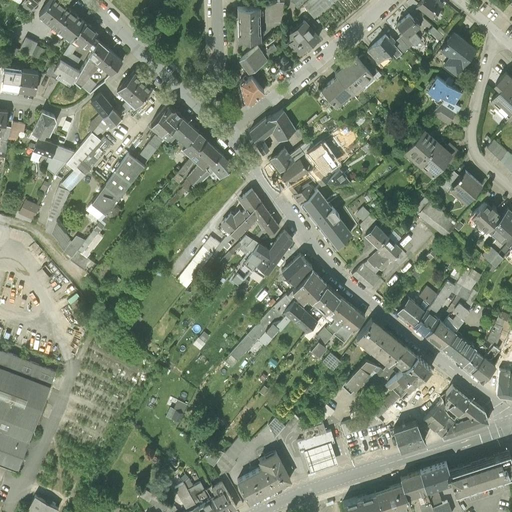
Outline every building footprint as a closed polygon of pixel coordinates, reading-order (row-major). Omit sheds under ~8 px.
[(71,39),(74,35),(84,20),(59,0),(48,0),(38,13),(71,39)] [(289,0),(309,22),(334,0),(289,0)] [(434,0),(420,0),(417,4),(432,17),(443,5),(437,0),(435,0),(434,0)] [(284,2),(273,3),(273,22),(284,22),(284,15),(284,2)] [(259,6),(237,7),(238,40),(260,39),(259,6)] [(395,24),(403,32),(412,42),(413,44),(420,38),(413,31),(419,26),(416,22),(418,21),(415,17),(413,18),(408,13),(395,24)] [(318,36),(304,18),(289,30),(295,36),(289,40),(299,52),(318,36)] [(86,45),(91,47),(97,38),(93,34),(97,30),(84,20),(74,35),(79,39),(81,40),(79,42),(84,46),(86,45)] [(432,25),(428,30),(439,40),(443,35),(432,25)] [(452,57),(446,64),(456,72),(474,47),(453,31),(441,47),(452,57)] [(408,46),(412,42),(403,32),(399,36),(408,46)] [(385,33),(367,49),(377,60),(379,61),(392,49),(397,55),(401,52),(396,46),(392,41),(395,40),(390,35),(388,36),(385,33)] [(19,47),(31,53),(37,41),(25,35),(19,47)] [(71,39),(60,56),(74,66),(80,57),(71,51),(79,39),(74,35),(71,39)] [(401,52),(408,46),(399,36),(395,40),(392,41),(396,46),(401,52)] [(92,66),(97,60),(96,60),(108,47),(97,38),(91,47),(79,69),(73,78),(79,83),(87,74),(93,67),(92,66)] [(275,41),(266,48),(270,54),(277,49),(275,45),(277,43),(275,41)] [(45,48),(37,44),(32,54),(40,57),(45,48)] [(257,45),(239,58),(249,71),(257,65),(263,61),(267,59),(257,45)] [(122,60),(108,47),(96,60),(97,60),(111,73),(122,60)] [(363,53),(358,57),(366,67),(371,63),(363,53)] [(272,71),(277,77),(279,75),(280,76),(286,71),(285,70),(291,65),(290,63),(290,62),(289,61),(288,61),(287,60),(287,57),(284,54),(282,54),(279,57),(279,59),(278,59),(277,61),(275,59),(269,64),(271,66),(268,68),(271,72),(272,71)] [(334,72),(337,75),(351,92),(352,92),(362,84),(362,81),(371,73),(366,67),(358,57),(355,54),(334,72)] [(60,56),(55,64),(54,67),(72,80),(73,78),(79,69),(74,66),(60,56)] [(268,68),(263,61),(257,65),(266,76),(271,72),(268,68)] [(69,85),(72,80),(54,67),(55,64),(50,62),(44,72),(54,77),(55,75),(69,85)] [(23,65),(21,69),(18,88),(35,90),(38,68),(23,65)] [(1,85),(18,88),(21,69),(4,66),(1,85)] [(511,117),(511,116),(511,75),(506,70),(496,81),(502,86),(491,97),(511,117)] [(116,88),(127,98),(132,104),(134,106),(151,87),(133,71),(116,88)] [(245,74),(239,80),(244,100),(249,102),(264,89),(251,73),(247,76),(245,74)] [(96,82),(87,74),(79,83),(87,89),(96,82)] [(335,106),(351,92),(337,75),(320,89),(335,106)] [(446,81),(436,75),(427,89),(437,95),(439,92),(445,96),(454,102),(461,91),(449,83),(453,78),(449,76),(446,81)] [(91,98),(101,111),(110,123),(113,126),(123,117),(100,90),(91,98)] [(445,96),(441,102),(454,110),(456,112),(461,106),(454,102),(445,96)] [(125,111),(132,104),(127,98),(121,105),(122,108),(125,111)] [(165,135),(171,129),(182,115),(167,102),(150,122),(160,130),(165,135)] [(448,122),(454,110),(441,102),(433,111),(448,122)] [(42,108),(32,129),(43,134),(45,131),(49,132),(55,117),(53,113),(42,108)] [(283,108),(267,119),(266,117),(249,130),(256,141),(263,152),(268,148),(262,138),(272,129),(279,139),(295,128),(283,108)] [(27,121),(28,112),(15,109),(13,118),(27,121)] [(88,126),(91,129),(96,133),(110,123),(101,111),(89,122),(91,123),(88,126)] [(176,142),(182,147),(198,131),(182,115),(171,129),(181,138),(176,142)] [(12,119),(11,125),(8,137),(16,138),(18,129),(23,130),(25,122),(12,119)] [(65,119),(61,127),(66,129),(70,121),(65,119)] [(0,153),(5,155),(8,137),(11,125),(5,124),(2,132),(0,140),(0,153)] [(65,160),(73,167),(100,138),(96,133),(91,129),(65,160)] [(405,150),(418,161),(437,140),(424,129),(405,150)] [(135,156),(143,163),(165,135),(160,130),(157,134),(154,132),(135,156)] [(189,149),(191,155),(206,138),(198,131),(182,147),(189,149)] [(73,167),(61,181),(69,189),(112,142),(104,134),(100,138),(73,167)] [(56,142),(37,135),(30,157),(37,160),(41,150),(52,154),(56,142)] [(370,141),(375,146),(380,140),(375,135),(370,141)] [(511,169),(511,153),(495,137),(486,146),(511,170),(511,169)] [(206,138),(191,155),(194,158),(198,162),(203,167),(204,165),(207,167),(208,165),(221,152),(206,138)] [(309,148),(311,146),(306,140),(289,153),(284,146),(270,156),(280,169),(309,148)] [(444,147),(437,140),(418,161),(432,173),(446,158),(451,152),(449,150),(451,148),(447,143),(444,147)] [(360,146),(367,153),(372,148),(366,141),(360,146)] [(449,141),(447,143),(451,148),(449,150),(451,152),(446,158),(450,162),(460,151),(449,141)] [(311,146),(309,148),(315,156),(321,152),(315,144),(311,146)] [(127,150),(87,206),(99,216),(97,218),(99,220),(106,211),(143,163),(135,156),(127,150)] [(221,152),(208,165),(212,170),(219,178),(232,166),(221,152)] [(181,173),(194,158),(191,155),(172,176),(177,180),(182,175),(181,173)] [(316,177),(329,166),(322,157),(317,162),(316,161),(309,168),(316,177)] [(308,169),(300,158),(280,172),(293,192),(301,186),(295,178),(308,169)] [(192,182),(207,167),(204,165),(203,167),(198,162),(185,177),(189,180),(187,182),(185,179),(180,183),(182,185),(165,202),(168,205),(192,182)] [(212,170),(208,165),(207,167),(192,182),(195,185),(212,170)] [(334,171),(329,166),(316,177),(321,183),(326,179),(328,180),(348,180),(349,179),(339,166),(334,171)] [(481,183),(464,168),(459,174),(452,183),(449,186),(465,200),(481,183)] [(446,190),(449,186),(452,183),(459,174),(453,169),(440,183),(446,190)] [(45,178),(40,188),(45,190),(50,181),(45,178)] [(56,219),(69,189),(61,181),(58,184),(54,194),(45,230),(50,233),(51,231),(58,240),(57,242),(63,250),(72,256),(70,258),(84,269),(91,259),(87,256),(104,233),(99,229),(110,214),(106,211),(99,220),(85,239),(75,234),(71,239),(56,219)] [(301,186),(293,192),(292,192),(299,201),(313,189),(308,183),(301,186)] [(329,200),(327,201),(316,187),(313,189),(299,201),(305,208),(304,208),(307,213),(308,212),(315,221),(313,222),(317,226),(318,225),(325,234),(324,234),(327,239),(328,238),(334,246),(350,231),(337,214),(338,213),(329,200)] [(242,213),(244,216),(261,201),(251,188),(239,198),(243,204),(246,208),(242,213)] [(477,197),(482,201),(484,199),(490,192),(486,188),(477,197)] [(412,208),(417,212),(426,202),(421,198),(412,208)] [(26,199),(21,210),(33,216),(39,205),(26,199)] [(426,202),(417,212),(444,235),(456,220),(429,199),(426,202)] [(499,213),(495,209),(496,207),(492,203),(490,205),(484,199),(482,201),(470,214),(486,229),(489,225),(499,213)] [(257,216),(258,218),(268,210),(261,201),(244,216),(229,231),(233,235),(235,237),(257,216)] [(229,231),(244,216),(242,213),(246,208),(243,204),(236,212),(233,209),(221,222),(223,224),(229,231)] [(356,212),(362,219),(369,212),(363,205),(356,212)] [(511,226),(511,210),(506,205),(499,213),(489,225),(496,232),(495,234),(501,238),(511,226)] [(278,226),(268,210),(258,218),(256,221),(262,229),(264,227),(269,233),(278,226)] [(370,211),(369,212),(362,219),(359,222),(363,229),(375,216),(370,211)] [(364,233),(376,244),(387,234),(375,222),(364,232),(364,233)] [(219,228),(226,235),(229,231),(223,224),(219,228)] [(284,230),(268,250),(269,250),(263,257),(261,256),(252,268),(263,277),(292,238),(284,230)] [(226,235),(220,242),(212,252),(215,254),(224,245),(227,249),(231,244),(227,241),(233,235),(229,231),(226,235)] [(250,249),(252,251),(258,242),(245,234),(220,260),(223,262),(238,247),(245,254),(250,249)] [(377,260),(395,243),(387,234),(376,244),(380,247),(372,255),(376,259),(377,260)] [(186,282),(212,252),(220,242),(211,235),(203,244),(203,245),(177,275),(186,282)] [(243,279),(252,268),(261,256),(263,257),(269,250),(268,250),(258,242),(252,251),(247,259),(241,267),(242,267),(236,273),(243,279)] [(385,263),(392,256),(400,247),(395,243),(377,260),(376,259),(374,262),(379,266),(385,263)] [(480,252),(494,265),(502,256),(488,243),(480,252)] [(405,251),(400,247),(392,256),(396,259),(405,251)] [(436,250),(432,247),(425,255),(428,258),(436,250)] [(281,270),(294,283),(311,265),(299,253),(281,270)] [(351,273),(369,287),(380,277),(375,273),(379,266),(374,262),(376,259),(372,255),(369,257),(362,262),(351,273)] [(409,256),(388,279),(394,285),(408,271),(414,264),(416,263),(409,256)] [(452,280),(453,278),(455,279),(462,267),(455,263),(447,277),(452,280)] [(416,278),(422,271),(414,264),(408,271),(416,278)] [(465,265),(451,290),(456,293),(451,301),(457,304),(459,300),(468,307),(478,289),(471,286),(479,272),(465,265)] [(311,267),(287,294),(291,298),(299,304),(307,294),(311,298),(325,282),(311,267)] [(446,277),(436,293),(426,307),(432,311),(435,306),(436,306),(449,289),(454,281),(452,280),(447,277),(446,277)] [(394,285),(388,279),(379,289),(386,294),(394,285)] [(325,310),(326,309),(339,295),(325,282),(311,298),(325,310)] [(425,297),(419,305),(424,310),(426,307),(436,293),(425,285),(419,292),(425,297)] [(304,308),(299,304),(291,298),(287,294),(286,293),(274,303),(265,312),(273,320),(280,318),(282,320),(281,321),(283,323),(290,315),(294,318),(304,308)] [(326,309),(334,315),(341,321),(354,306),(339,295),(326,309)] [(396,310),(413,323),(424,310),(419,305),(407,296),(396,310)] [(486,337),(492,343),(498,347),(500,348),(507,335),(498,330),(511,302),(504,298),(486,337)] [(426,333),(441,345),(454,330),(453,329),(463,317),(468,307),(459,300),(457,304),(443,321),(439,317),(426,333)] [(143,316),(132,305),(125,313),(129,317),(129,322),(132,325),(137,324),(137,321),(143,316)] [(354,306),(341,321),(353,330),(364,315),(354,306)] [(413,323),(426,333),(439,317),(432,311),(426,307),(424,310),(413,323)] [(316,319),(304,308),(294,318),(307,330),(316,319)] [(231,365),(265,329),(273,320),(265,312),(223,358),(231,365)] [(315,337),(318,339),(323,343),(332,332),(341,321),(334,315),(333,317),(334,318),(326,327),(324,326),(315,337)] [(356,336),(373,350),(378,343),(377,342),(386,330),(371,317),(356,336)] [(280,327),(283,323),(281,321),(282,320),(280,318),(273,320),(265,329),(270,334),(278,325),(280,327)] [(343,341),(353,330),(341,321),(332,332),(343,341)] [(210,334),(205,329),(200,335),(198,334),(192,341),(199,347),(210,334)] [(405,345),(386,330),(377,342),(378,343),(373,350),(388,362),(392,357),(405,345)] [(441,345),(462,362),(473,348),(475,346),(454,330),(441,345)] [(325,345),(323,343),(318,339),(310,348),(317,354),(325,345)] [(475,346),(473,348),(482,354),(483,353),(488,347),(479,340),(475,346)] [(492,343),(488,347),(483,353),(488,358),(491,356),(498,347),(492,343)] [(405,345),(392,357),(397,361),(403,366),(416,355),(405,345)] [(0,462),(17,469),(55,370),(0,348),(0,462)] [(462,362),(470,369),(482,354),(473,348),(462,362)] [(330,350),(322,360),(332,369),(340,360),(330,350)] [(488,358),(483,353),(482,354),(470,369),(482,378),(494,363),(488,358)] [(431,367),(416,355),(403,366),(396,373),(395,372),(384,382),(387,387),(393,382),(396,386),(396,387),(396,388),(381,401),(386,407),(399,396),(431,367)] [(277,362),(271,357),(268,361),(274,366),(277,362)] [(384,382),(395,372),(391,367),(397,361),(392,357),(388,362),(381,367),(365,357),(352,371),(341,383),(350,391),(361,380),(366,383),(372,377),(384,382)] [(498,395),(511,396),(511,370),(510,370),(499,368),(496,392),(498,395)] [(267,388),(262,384),(257,390),(262,394),(267,388)] [(458,412),(462,407),(469,398),(452,384),(445,392),(448,394),(443,400),(445,402),(443,404),(449,409),(451,406),(458,412)] [(443,404),(442,397),(435,404),(446,414),(447,412),(443,404)] [(188,403),(178,398),(174,406),(171,405),(166,415),(172,417),(173,415),(177,418),(181,410),(184,411),(188,403)] [(344,433),(383,421),(377,415),(386,407),(381,401),(379,398),(368,405),(373,411),(340,422),(344,433)] [(484,408),(469,398),(462,407),(470,413),(453,419),(453,417),(441,432),(442,436),(487,420),(484,408)] [(325,402),(317,412),(324,418),(328,414),(329,415),(334,409),(325,402)] [(422,417),(435,428),(446,414),(435,404),(422,417)] [(253,411),(245,405),(241,409),(249,415),(253,411)] [(453,417),(447,412),(446,414),(435,428),(441,432),(453,417)] [(294,413),(286,423),(294,430),(303,420),(294,413)] [(268,423),(275,436),(285,425),(274,415),(268,423)] [(416,420),(393,427),(399,446),(424,438),(416,420)] [(322,421),(301,427),(304,437),(296,439),(300,451),(334,440),(330,428),(325,430),(322,421)] [(240,432),(224,450),(234,459),(249,440),(240,432)] [(333,449),(330,440),(303,448),(306,458),(310,470),(337,461),(333,449)] [(213,463),(216,459),(223,450),(212,445),(203,456),(213,463)] [(259,458),(263,465),(274,486),(290,478),(275,449),(259,458)] [(236,460),(234,459),(224,450),(223,450),(216,459),(228,470),(236,460)] [(457,466),(447,469),(451,480),(454,491),(511,471),(511,461),(508,450),(498,453),(498,452),(495,453),(493,454),(493,455),(463,464),(462,463),(460,463),(457,464),(457,466)] [(436,485),(451,480),(447,469),(445,461),(420,469),(426,488),(436,485)] [(248,500),(274,486),(263,465),(237,478),(248,500)] [(421,490),(426,488),(420,469),(400,476),(402,481),(406,495),(417,491),(421,490)] [(174,485),(187,509),(196,504),(187,487),(184,480),(174,485)] [(200,480),(187,487),(196,504),(209,496),(200,480)] [(215,493),(209,496),(217,511),(224,511),(236,506),(221,480),(211,486),(215,493)] [(402,481),(375,490),(381,511),(382,511),(409,504),(406,495),(402,481)] [(436,485),(426,488),(429,498),(433,511),(450,511),(451,511),(447,500),(441,502),(436,485)] [(144,486),(139,493),(169,511),(181,511),(183,511),(144,486)] [(381,511),(375,490),(370,491),(342,500),(345,511),(381,511)] [(433,511),(429,498),(424,499),(421,490),(417,491),(420,501),(419,501),(423,511),(433,511)] [(32,494),(22,511),(55,511),(59,506),(32,494)] [(200,511),(217,511),(209,496),(196,504),(200,511)]
